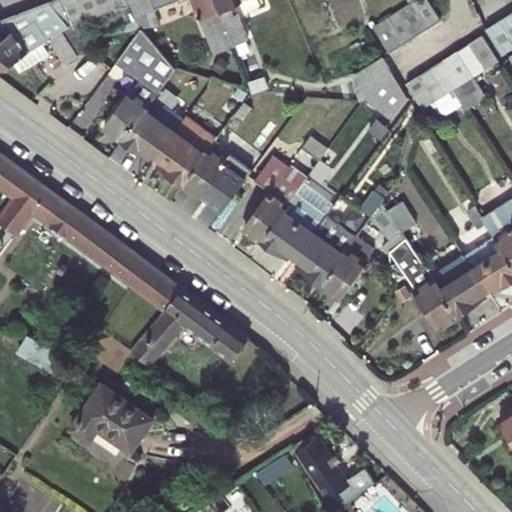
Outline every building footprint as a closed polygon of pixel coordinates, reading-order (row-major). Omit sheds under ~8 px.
[(87,20),(78,0),(54,0),(50,2),(0,20),(0,70),(14,61),(44,43),(50,39),(66,64),(80,55),(64,30),(71,26),(87,20)] [(101,14),(95,0),(78,0),(87,20),(101,14)] [(116,8),(112,0),(95,0),(101,14),(116,8)] [(132,2),(130,0),(112,0),(116,8),(132,2)] [(236,44),(218,0),(130,0),(132,2),(142,28),(161,24),(155,9),(178,0),(195,0),(216,53),(236,45),(236,44)] [(218,0),(236,44),(250,39),(240,14),(235,16),(230,5),(241,0),(218,0)] [(428,0),(417,0),(412,3),(428,28),(441,21),(428,0)] [(142,28),(132,2),(122,6),(133,34),(139,32),(142,28)] [(428,28),(412,3),(400,11),(416,36),(428,28)] [(416,36),(400,11),(387,19),(403,44),(416,36)] [(511,49),(511,11),(486,28),(502,56),(511,49)] [(387,19),(374,27),(390,52),(403,44),(387,19)] [(80,55),(93,47),(77,23),(71,26),(64,30),(80,55)] [(176,68),(142,28),(139,32),(118,60),(143,77),(105,129),(122,141),(145,109),(176,68)] [(483,34),(470,42),(486,68),(499,60),(483,34)] [(251,51),(247,40),(236,44),(236,45),(240,55),(251,51)] [(470,42),(457,50),(474,76),(474,75),(486,68),(470,42)] [(50,53),(44,43),(14,61),(21,72),(50,53)] [(457,50),(445,59),(461,84),(474,76),(457,50)] [(366,85),(392,69),(384,56),(358,72),(366,85)] [(445,59),(432,67),(448,92),(453,89),(461,84),(445,59)] [(432,67),(419,75),(435,100),(447,93),(448,92),(432,67)] [(400,82),(392,69),(366,85),(370,90),(370,91),(374,97),(400,82)] [(361,83),(356,84),(360,100),(362,101),(365,97),(370,90),(366,85),(358,72),(361,83)] [(211,78),(198,74),(194,85),(207,89),(211,78)] [(419,75),(407,83),(423,108),(435,100),(419,75)] [(487,96),(474,75),(474,76),(461,84),(453,89),(462,104),(466,110),(487,96)] [(250,82),(253,92),(265,87),(262,78),(250,82)] [(409,96),(400,82),(374,97),(370,91),(370,90),(365,97),(391,118),(409,96)] [(462,104),(453,89),(448,92),(447,93),(456,108),(462,104)] [(241,104),(233,98),(226,109),(234,114),(241,104)] [(184,119),(166,106),(157,117),(145,109),(122,141),(138,152),(143,145),(154,153),(158,156),(176,131),(184,119)] [(234,114),(226,109),(225,108),(216,120),(225,126),(234,114)] [(214,141),(184,119),(176,131),(158,156),(163,159),(173,167),(168,174),(184,185),(207,153),(211,147),(210,147),(214,141)] [(236,149),(218,136),(214,141),(210,147),(211,147),(207,153),(184,185),(201,197),(203,195),(224,211),(254,170),(232,154),(236,149)] [(303,148),(320,160),(329,148),(312,136),(303,148)] [(154,153),(143,145),(138,152),(149,160),(154,153)] [(0,186),(15,197),(0,217),(0,222),(17,234),(34,211),(48,222),(65,200),(0,152),(0,186)] [(304,183),(309,176),(293,165),(291,168),(274,156),(256,181),(272,192),(245,229),(262,242),(281,215),(289,204),(296,194),(304,183)] [(173,167),(163,159),(158,166),(168,174),(173,167)] [(335,204),(304,183),(296,194),(326,216),(328,214),(335,204)] [(362,208),(373,217),(383,202),(387,197),(376,189),(362,208)] [(326,216),(296,194),(289,204),(281,215),(262,242),(277,252),(282,245),(292,253),(297,256),(315,231),(326,216)] [(477,206),(471,196),(462,202),(468,212),(477,206)] [(183,288),(65,200),(48,222),(132,284),(166,310),(167,310),(183,288)] [(505,249),(511,259),(511,200),(485,218),(488,223),(497,237),(505,249)] [(404,201),(389,210),(395,219),(404,231),(417,222),(404,201)] [(389,210),(383,202),(373,217),(382,228),(395,219),(389,210)] [(477,206),(468,212),(479,229),(488,223),(485,218),(477,206)] [(357,236),(328,214),(326,216),(315,231),(297,256),(301,259),(312,267),(307,274),(323,286),(346,254),(349,249),(349,248),(357,236)] [(404,231),(395,219),(382,228),(391,238),(396,245),(407,236),(404,231)] [(375,249),(357,236),(349,248),(349,249),(346,254),(323,286),(340,298),(375,249)] [(408,237),(391,250),(442,327),(459,316),(441,289),(434,277),(435,277),(427,265),(408,237)] [(502,281),(505,286),(511,281),(511,259),(505,249),(497,237),(466,257),(474,269),(488,290),(492,287),(502,281)] [(388,252),(396,245),(391,238),(383,245),(388,252)] [(282,245),(277,252),(287,260),(292,253),(282,245)] [(434,274),(428,264),(427,265),(435,277),(434,277),(441,289),(459,316),(477,305),(473,300),(483,293),(488,290),(474,269),(466,257),(465,254),(434,274)] [(301,259),(296,266),(307,274),(312,267),(301,259)] [(502,281),(492,287),(496,292),(505,286),(502,281)] [(250,338),(183,288),(167,310),(166,310),(132,349),(150,365),(186,325),(233,361),(250,338)] [(486,298),(483,293),(473,300),(477,305),(486,298)] [(19,353),(53,374),(64,356),(30,335),(19,353)] [(154,418),(102,382),(71,428),(90,441),(99,428),(132,451),(154,418)] [(338,465),(333,456),(320,436),(307,443),(304,438),(293,446),(328,499),(335,495),(342,505),(375,482),(365,467),(347,479),(338,465)] [(293,452),(261,466),(269,482),(300,467),(293,452)]
